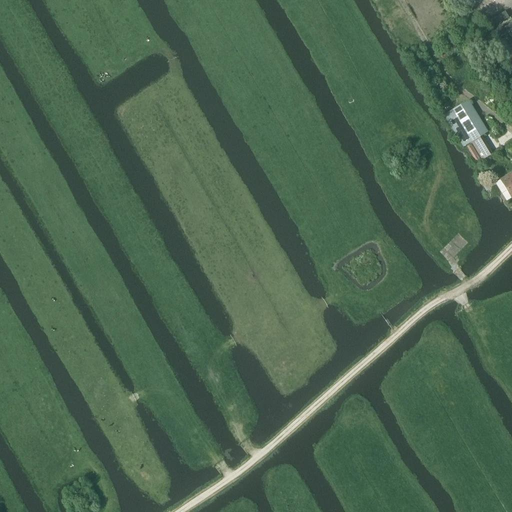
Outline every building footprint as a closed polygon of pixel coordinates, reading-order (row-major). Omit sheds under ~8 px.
[(439,99),(436,93),(430,97),(434,102),(439,99)] [(468,101),(444,116),(453,131),(461,126),(477,116),(468,101)] [(461,126),(453,131),(463,146),(470,142),(480,136),(487,131),(477,116),(461,126)] [(491,154),(480,136),(470,142),(481,160),(491,154)] [(469,144),(465,146),(475,164),(479,161),(469,144)] [(511,196),(511,173),(501,181),(511,196)]
